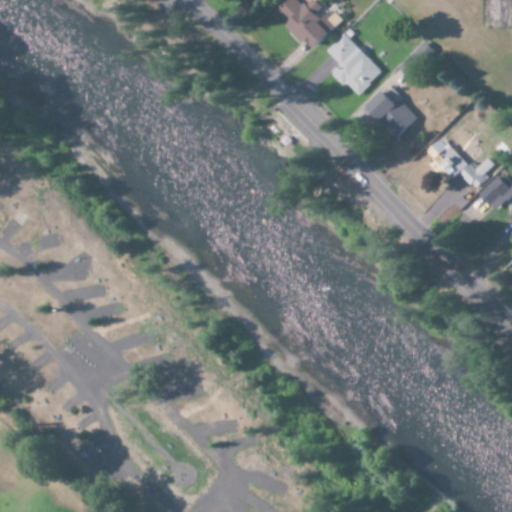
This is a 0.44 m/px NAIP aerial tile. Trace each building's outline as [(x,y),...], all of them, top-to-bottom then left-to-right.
[(292,0),(281,12),(291,23),(287,27),(304,44),(309,39),(319,49),(345,24),(331,9),(327,12),(316,0),(313,0),(305,8),(297,0),(292,0)] [(384,74),(347,35),(328,52),(343,67),(334,76),(345,87),(349,84),(360,97),(384,74)] [(398,99),(400,97),(391,86),(369,107),(400,139),(419,121),(398,99)] [(452,183),(459,174),(478,190),(488,178),(485,176),(495,165),(488,158),(478,170),(457,153),(451,160),(445,156),(451,149),(441,141),(431,154),(438,160),(433,167),(452,183)] [(480,195),(497,213),(511,198),(511,184),(502,174),(480,195)]
